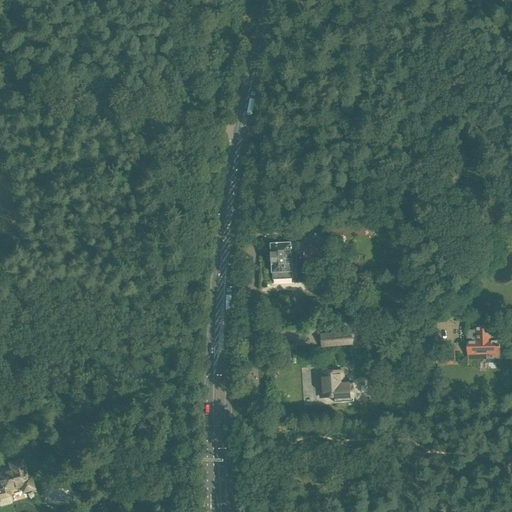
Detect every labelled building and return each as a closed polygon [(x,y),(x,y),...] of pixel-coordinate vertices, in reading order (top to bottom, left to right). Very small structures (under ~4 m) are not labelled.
[(310,239),(323,238),(322,226),(310,227),(310,239)] [(284,244),(284,242),(278,242),(278,244),(271,244),(272,263),(282,263),(281,259),(292,259),(292,256),(299,255),(299,253),(303,253),(302,243),(284,244)] [(297,262),(297,256),(296,256),(297,279),(305,278),(305,271),(307,271),(306,262),(305,262),(305,261),(297,262)] [(273,280),(293,279),(292,259),(281,259),(282,263),(272,263),(273,280)] [(302,319),(318,318),(317,299),(301,300),(302,319)] [(491,330),(491,326),(475,327),(475,330),(467,331),(468,355),(499,354),(498,330),(491,330)] [(323,347),(336,346),(352,344),(351,332),(322,335),(323,347)] [(367,349),(369,338),(359,336),(356,346),(367,349)] [(343,377),(343,370),(322,372),(323,388),(321,388),(321,396),(335,395),(335,401),(354,400),(352,381),(346,382),(345,377),(343,377)] [(27,478),(22,460),(9,464),(11,472),(5,473),(5,472),(0,473),(0,499),(9,496),(8,491),(21,487),(21,489),(22,489),(23,490),(24,491),(25,491),(26,491),(28,491),(29,491),(30,490),(31,489),(32,488),(32,487),(32,486),(32,485),(30,477),(27,478)]
